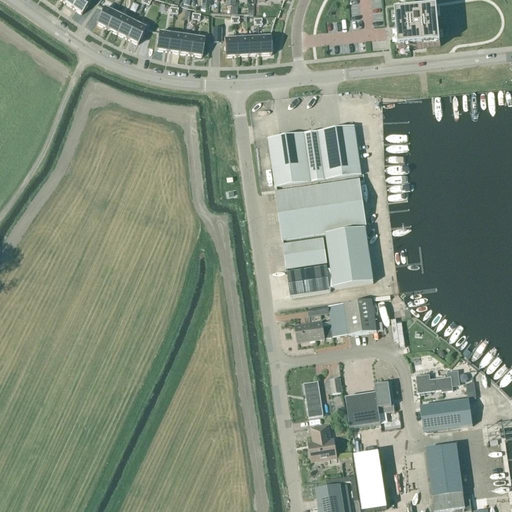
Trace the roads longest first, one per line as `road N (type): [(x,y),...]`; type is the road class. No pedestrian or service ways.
road 1 (unclassified): [(275,365),(236,85)]
road 2 (secondary): [(236,85),(129,72),(11,0)]
road 3 (secondary): [(511,57),(299,80)]
road 4 (unclassified): [(414,441),(405,374),(392,356),(376,350),(275,365)]
road 5 (unclassified): [(296,511),(275,365)]
